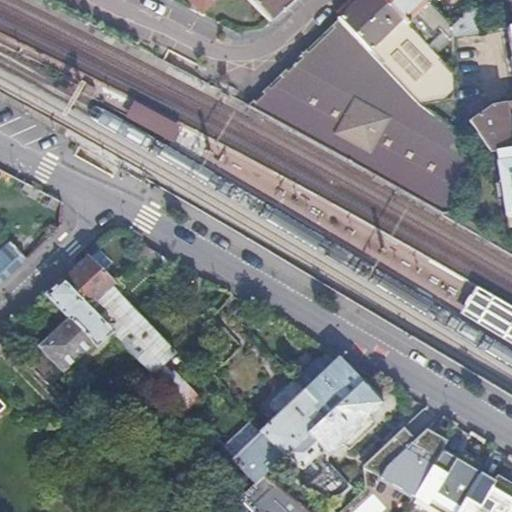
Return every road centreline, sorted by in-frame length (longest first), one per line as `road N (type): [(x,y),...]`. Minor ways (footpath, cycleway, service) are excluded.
road 1 (residential): [(511,437),(108,206)]
road 2 (residential): [(114,0),(221,52),(249,53),(321,0)]
road 3 (residential): [(0,311),(108,206)]
road 4 (residential): [(108,206),(0,149)]
